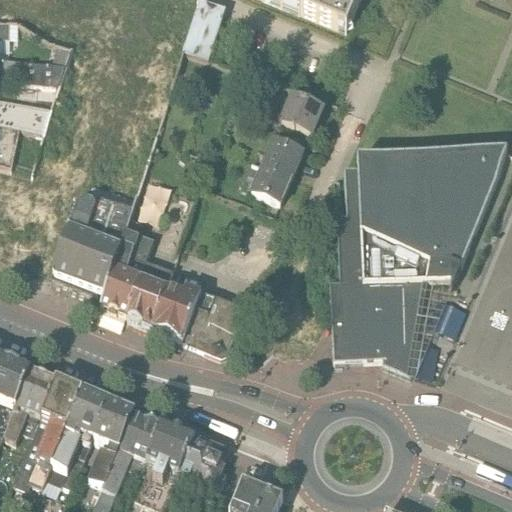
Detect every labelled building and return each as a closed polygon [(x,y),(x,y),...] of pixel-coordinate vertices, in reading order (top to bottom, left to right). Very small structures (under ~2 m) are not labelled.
[(259,0),(345,36),(351,20),(356,22),(365,0),(259,0)] [(199,8),(197,7),(191,32),(182,58),(208,67),(225,17),(199,8)] [(0,30),(0,67),(5,68),(5,66),(0,65),(0,45),(9,46),(9,31),(0,30)] [(57,53),(51,70),(68,75),(74,57),(57,53)] [(256,101),(253,111),(260,113),(263,103),(256,101)] [(281,129),(310,142),(321,117),(292,104),(281,129)] [(0,133),(19,138),(20,137),(43,141),(47,142),(54,122),(0,109),(0,133)] [(111,134),(114,125),(66,109),(63,117),(111,134)] [(0,133),(0,171),(11,174),(19,138),(0,133)] [(272,148),(261,174),(290,187),(302,161),(272,148)] [(452,164),(447,165),(356,169),(357,183),(344,184),(346,228),(336,229),(339,291),(329,292),(333,368),(382,366),(382,371),(410,383),(416,350),(427,325),(420,324),(427,290),(450,288),(450,297),(451,297),(506,162),(468,164),(469,160),(456,154),(452,164)] [(290,187),(261,174),(250,199),(280,212),(290,187)] [(202,189),(213,194),(217,186),(206,181),(202,189)] [(54,282),(104,302),(125,238),(126,239),(136,208),(93,193),(87,211),(75,215),(61,255),(57,266),(58,266),(54,281),(54,282)] [(101,315),(126,326),(145,269),(135,265),(142,245),(126,239),(125,238),(104,302),(100,314),(101,315)] [(173,280),(172,279),(145,269),(126,326),(153,337),(170,285),(171,285),(173,280)] [(153,337),(182,348),(191,326),(204,332),(214,306),(187,297),(185,291),(171,285),(170,285),(153,337)] [(221,364),(225,362),(244,316),(215,304),(214,306),(204,332),(191,326),(182,348),(221,364)] [(0,403),(13,371),(0,366),(0,403)] [(30,378),(13,371),(0,403),(0,450),(3,444),(30,378)] [(21,438),(33,443),(56,389),(30,378),(3,444),(16,450),(21,438)] [(43,496),(47,486),(82,400),(56,389),(33,443),(13,492),(27,498),(31,491),(43,496)] [(64,492),(74,496),(108,411),(82,400),(47,486),(64,493),(64,492)] [(108,411),(74,496),(75,496),(95,447),(106,452),(92,487),(106,493),(134,422),(133,422),(134,421),(108,411)] [(134,422),(106,493),(98,511),(111,511),(127,476),(140,482),(140,483),(142,484),(161,433),(144,426),(134,422)] [(166,511),(179,482),(180,482),(194,447),(161,433),(142,484),(145,485),(135,509),(141,511),(166,511)] [(211,454),(194,447),(180,482),(220,498),(226,483),(220,480),(224,470),(220,468),(218,462),(220,459),(221,458),(212,454),(211,454)] [(233,511),(280,511),(282,508),(242,491),(233,511)]
